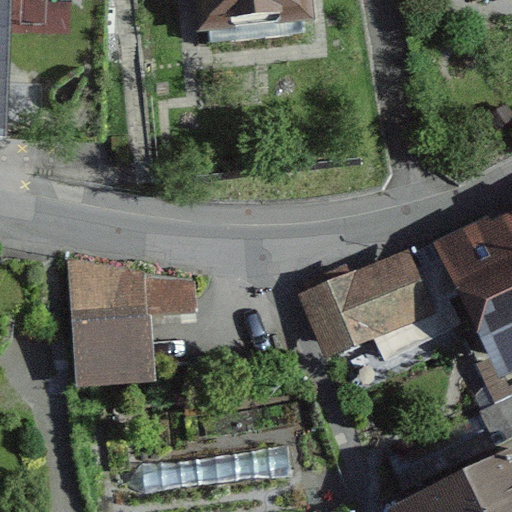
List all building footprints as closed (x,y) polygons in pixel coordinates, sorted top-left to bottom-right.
[(0,0),(0,140),(8,140),(11,0),(0,0)] [(207,32),(208,44),(305,34),(304,22),(314,21),(312,0),(193,0),(198,33),(207,32)] [(511,212),(492,222),(488,215),(430,244),(440,263),(457,297),(488,360),(499,381),(506,378),(511,374),(511,212)] [(440,263),(420,272),(410,247),(351,272),(347,262),(319,274),(323,283),(296,295),(325,360),(341,353),(361,391),(469,338),(450,300),(457,297),(440,263)] [(143,269),(67,259),(76,388),(156,383),(151,317),(198,314),(195,278),(143,275),(143,269)] [(511,437),(511,383),(509,385),(506,378),(499,381),(488,360),(476,366),(494,403),(385,457),(402,492),(511,437)] [(511,511),(511,449),(388,509),(389,511),(511,511)]
